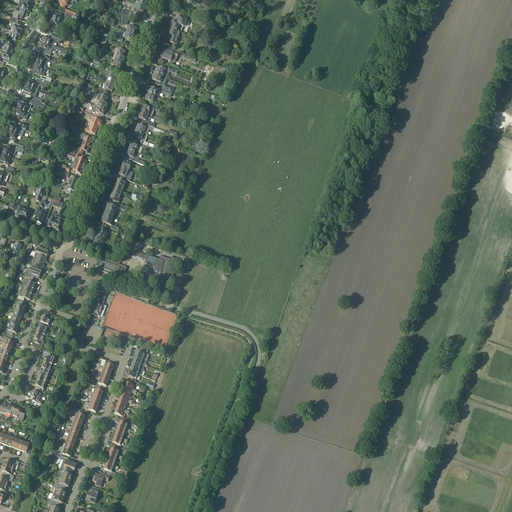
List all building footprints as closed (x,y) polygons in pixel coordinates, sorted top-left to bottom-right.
[(19,0),(17,5),(20,6),(22,7),(29,10),(30,7),(32,4),(31,4),(28,3),(28,2),(28,0),(19,0)] [(60,0),(59,3),(60,4),(59,7),(64,9),(66,6),(67,6),(68,2),(72,4),(73,2),(76,3),(77,0),(60,0)] [(106,0),(105,0),(103,6),(110,9),(113,3),(106,0)] [(134,12),(135,13),(135,14),(139,16),(141,12),(143,13),(145,6),(139,4),(136,11),(135,10),(134,12)] [(17,9),(15,10),(12,17),(17,18),(19,13),(26,15),(27,13),(28,13),(29,10),(22,7),(20,6),(19,10),(17,9)] [(54,15),(52,21),(60,24),(63,25),(64,22),(65,22),(66,19),(70,21),(72,16),(66,14),(64,19),(61,18),(61,17),(57,15),(57,16),(54,15)] [(9,18),(9,19),(10,21),(13,22),(10,29),(11,29),(21,33),(23,30),(21,30),(22,27),(21,26),(22,24),(17,22),(18,19),(17,18),(12,17),(10,16),(9,18)] [(124,16),(121,24),(127,26),(130,18),(124,16)] [(174,23),(171,29),(181,33),(183,28),(184,28),(185,28),(185,27),(187,28),(189,23),(187,22),(187,21),(187,20),(180,17),(179,18),(178,21),(175,20),(174,23)] [(50,26),(55,28),(53,33),(59,35),(61,32),(58,31),(60,27),(58,27),(60,24),(52,21),(50,26)] [(127,29),(128,30),(127,32),(134,35),(137,30),(128,26),(127,29)] [(21,33),(11,29),(8,35),(18,39),(19,38),(19,39),(20,36),(21,34),(21,33)] [(170,36),(168,42),(177,45),(182,33),(181,33),(171,29),(169,36),(170,36)] [(123,31),(121,37),(122,37),(123,38),(132,41),(134,35),(127,32),(123,31)] [(45,37),(42,43),(45,44),(45,43),(47,44),(50,45),(52,46),(54,41),(56,42),(57,38),(51,35),(50,39),(45,37)] [(2,53),(4,54),(12,56),(13,53),(14,53),(14,50),(13,50),(12,50),(13,46),(6,43),(4,49),(1,50),(0,49),(0,52),(2,53)] [(42,43),(41,48),(45,49),(43,54),(50,56),(53,49),(59,51),(60,49),(54,47),(52,46),(50,45),(47,44),(45,43),(45,44),(42,43)] [(116,49),(113,59),(115,60),(123,63),(125,59),(123,58),(125,52),(119,50),(116,49)] [(179,52),(173,50),(172,53),(167,51),(166,53),(163,52),(161,58),(167,60),(167,61),(170,62),(172,57),(177,59),(179,52)] [(12,56),(4,54),(1,59),(9,62),(10,60),(10,61),(12,58),(11,57),(12,56)] [(184,54),(182,58),(195,63),(196,59),(184,54)] [(34,62),(33,64),(42,67),(46,69),(48,60),(45,59),(44,62),(38,60),(39,59),(36,58),(34,62)] [(113,66),(121,69),(123,63),(115,60),(113,66)] [(42,67),(33,64),(34,64),(32,70),(38,72),(37,75),(42,76),(41,79),(50,83),(52,79),(44,77),(47,69),(47,70),(47,69),(42,67)] [(158,71),(156,70),(154,74),(163,77),(165,71),(159,68),(158,71)] [(116,75),(110,73),(106,83),(114,86),(116,82),(114,81),(116,75)] [(162,87),(164,87),(163,90),(172,93),(174,90),(173,89),(172,90),(171,88),(164,86),(166,81),(165,80),(166,79),(163,78),(163,77),(154,74),(152,80),(152,82),(156,84),(157,83),(160,84),(161,84),(162,87)] [(28,81),(25,87),(35,90),(37,91),(38,91),(39,87),(44,89),(46,85),(49,87),(50,83),(41,79),(40,82),(36,81),(35,84),(28,81)] [(104,89),(103,91),(108,93),(109,91),(112,92),(114,86),(106,83),(104,89)] [(25,87),(23,92),(30,95),(30,97),(32,98),(32,97),(35,98),(37,91),(35,90),(25,87)] [(148,94),(158,99),(161,93),(150,88),(148,94)] [(145,100),(150,102),(149,105),(154,107),(156,104),(155,104),(157,99),(158,99),(148,94),(145,100)] [(98,95),(95,105),(98,106),(105,109),(107,105),(105,104),(108,98),(102,96),(98,95)] [(29,105),(28,104),(21,101),(20,104),(19,104),(17,109),(29,114),(32,105),(35,106),(34,108),(39,110),(40,107),(44,108),(44,106),(40,105),(41,105),(31,101),(29,104),(29,105)] [(92,112),(95,113),(95,112),(103,115),(105,109),(98,106),(95,105),(94,108),(94,107),(92,112)] [(148,109),(143,107),(141,113),(152,117),(154,111),(159,113),(161,110),(154,107),(149,105),(148,109)] [(29,114),(17,109),(15,115),(24,118),(24,119),(26,120),(29,114)] [(141,113),(139,119),(140,120),(139,123),(143,124),(154,128),(155,125),(150,123),(152,117),(141,113)] [(91,126),(98,128),(99,129),(101,123),(90,118),(89,121),(92,123),(91,126)] [(71,120),(68,128),(69,129),(76,131),(77,128),(72,126),(74,121),(71,120)] [(14,127),(11,126),(9,132),(22,137),(24,131),(27,131),(29,126),(27,126),(22,124),(20,129),(14,127)] [(138,126),(136,132),(147,136),(149,130),(153,132),(164,133),(164,132),(154,129),(154,128),(143,124),(142,127),(138,126)] [(89,129),(87,128),(85,132),(95,135),(98,128),(91,126),(89,129)] [(7,137),(10,139),(15,141),(16,139),(15,138),(17,135),(22,137),(9,132),(7,137)] [(136,132),(133,138),(137,139),(136,142),(154,149),(157,150),(158,147),(154,146),(149,143),(145,142),(148,136),(147,136),(136,132)] [(77,148),(75,153),(83,155),(84,151),(87,152),(89,146),(91,147),(93,140),(88,138),(88,137),(80,134),(78,139),(83,141),(81,149),(77,148)] [(131,144),(129,150),(137,153),(140,154),(141,154),(143,149),(153,153),(154,149),(136,142),(135,146),(131,144)] [(6,147),(4,150),(2,155),(10,158),(11,155),(14,156),(16,152),(22,154),(24,150),(23,150),(14,146),(13,147),(14,147),(13,150),(6,147)] [(129,150),(127,156),(134,159),(133,162),(135,163),(140,165),(143,166),(144,163),(142,162),(138,160),(140,154),(137,153),(129,150)] [(68,151),(67,156),(76,159),(79,160),(79,159),(80,159),(81,156),(68,151)] [(0,161),(6,163),(5,163),(9,165),(10,162),(9,162),(10,158),(2,155),(0,161)] [(76,159),(74,164),(77,165),(84,168),(87,162),(80,159),(79,159),(79,160),(76,159)] [(122,167),(121,168),(129,170),(130,169),(131,169),(133,165),(124,162),(122,167)] [(56,164),(54,168),(56,169),(60,170),(69,173),(71,174),(71,172),(74,173),(74,172),(80,174),(82,169),(84,169),(84,168),(77,165),(74,164),(73,168),(70,168),(70,169),(63,166),(62,166),(56,164)] [(122,179),(121,178),(120,178),(130,182),(133,174),(128,172),(129,171),(129,170),(121,168),(119,175),(122,176),(122,179)] [(56,169),(55,172),(59,174),(68,177),(69,173),(60,170),(56,169)] [(4,179),(3,181),(3,182),(6,183),(9,176),(12,177),(14,173),(14,172),(7,170),(5,176),(2,175),(3,173),(0,171),(0,180),(2,181),(3,178),(4,179)] [(67,189),(66,192),(66,193),(69,194),(70,193),(71,191),(75,192),(77,186),(79,181),(70,178),(67,189)] [(126,184),(117,180),(113,189),(123,193),(126,184)] [(182,188),(190,191),(193,185),(185,182),(182,188)] [(46,185),(41,183),(35,200),(40,202),(46,185)] [(123,193),(113,189),(110,199),(119,203),(123,193)] [(133,193),(133,195),(137,196),(135,199),(139,201),(140,200),(141,200),(142,200),(143,197),(141,196),(133,193)] [(130,200),(139,203),(140,203),(141,200),(140,200),(139,201),(135,199),(137,196),(132,195),(130,200)] [(53,200),(52,205),(52,206),(58,208),(60,203),(62,199),(55,196),(53,200)] [(15,205),(13,210),(18,211),(16,216),(22,218),(25,211),(21,210),(22,208),(20,208),(20,207),(16,205),(17,205),(18,204),(18,202),(18,201),(16,201),(15,205)] [(119,209),(108,204),(104,213),(114,217),(116,212),(117,212),(118,209),(126,211),(127,208),(120,206),(119,209)] [(28,212),(25,211),(22,218),(28,220),(31,212),(28,211),(28,212)] [(42,225),(46,213),(40,211),(36,222),(42,225)] [(101,222),(112,226),(111,230),(118,232),(119,229),(112,226),(113,222),(112,222),(114,217),(104,213),(101,222)] [(54,219),(51,218),(47,228),(54,230),(57,222),(58,219),(59,215),(56,214),(55,218),(54,218),(54,219)] [(57,222),(54,230),(60,232),(63,225),(60,224),(61,221),(60,220),(58,219),(57,222)] [(98,229),(95,237),(105,241),(106,237),(106,236),(107,233),(98,229)] [(94,240),(95,240),(94,245),(102,248),(105,241),(95,237),(94,240)] [(14,249),(13,249),(11,254),(18,256),(22,246),(16,244),(14,249)] [(49,251),(38,247),(36,253),(47,257),(49,251)] [(157,285),(160,286),(159,289),(167,292),(179,261),(170,258),(169,260),(160,256),(159,260),(147,256),(135,251),(133,256),(146,260),(144,264),(145,265),(142,274),(141,274),(138,282),(151,287),(153,281),(158,283),(157,285)] [(34,258),(45,262),(45,263),(46,263),(47,261),(46,260),(47,257),(36,253),(34,258)] [(45,262),(34,258),(32,264),(44,268),(45,266),(44,266),(45,263),(45,262)] [(102,259),(99,268),(123,277),(126,268),(102,259)] [(44,268),(32,264),(30,269),(41,273),(42,270),(43,270),(44,268)] [(26,273),(24,276),(27,277),(33,280),(34,277),(39,279),(41,273),(30,269),(29,272),(26,273)] [(25,280),(23,285),(34,290),(35,290),(35,288),(34,287),(36,284),(32,282),(33,280),(27,277),(26,280),(25,280)] [(23,285),(21,291),(32,295),(33,295),(33,293),(32,293),(34,290),(35,290),(34,290),(23,285)] [(155,295),(166,299),(168,293),(158,289),(155,295)] [(32,295),(21,291),(18,299),(24,301),(25,298),(31,301),(31,299),(30,298),(32,295),(33,295),(32,295)] [(91,308),(94,309),(92,314),(100,317),(104,306),(103,305),(106,295),(97,292),(91,308)] [(28,306),(18,303),(15,311),(25,314),(28,306)] [(23,319),(25,314),(15,311),(14,315),(14,316),(23,319)] [(11,317),(13,317),(12,321),(21,324),(23,319),(14,316),(14,315),(12,314),(11,317)] [(40,323),(42,324),(41,327),(48,329),(49,326),(48,326),(50,320),(52,316),(49,315),(47,319),(42,317),(40,323)] [(7,327),(9,328),(10,326),(19,329),(21,324),(12,321),(10,325),(8,324),(7,327)] [(10,326),(9,328),(7,334),(13,336),(14,333),(17,335),(19,329),(10,326)] [(38,329),(36,334),(44,337),(47,338),(49,333),(47,332),(48,329),(41,327),(40,330),(38,329)] [(35,344),(36,344),(35,347),(41,349),(42,346),(43,343),(42,343),(44,337),(36,334),(34,340),(36,341),(35,344)] [(0,342),(2,343),(4,344),(4,345),(12,348),(14,343),(11,342),(12,340),(4,337),(3,342),(2,341),(0,342)] [(1,346),(3,347),(2,350),(10,354),(12,348),(4,345),(4,344),(2,343),(1,346)] [(10,354),(2,350),(0,354),(0,355),(8,359),(10,354)] [(140,353),(137,352),(135,357),(147,361),(148,356),(143,354),(144,351),(141,350),(140,353)] [(0,361),(6,364),(8,359),(0,355),(0,354),(0,353),(0,361)] [(47,359),(45,359),(43,364),(51,367),(53,362),(54,362),(55,359),(56,357),(49,355),(49,356),(47,359)] [(133,362),(145,366),(144,367),(147,368),(147,366),(145,365),(147,361),(135,357),(133,362)] [(133,362),(132,367),(143,371),(144,367),(145,366),(133,362)] [(41,370),(44,370),(42,373),(49,376),(50,373),(49,372),(51,367),(43,364),(41,370)] [(99,369),(103,370),(102,373),(110,376),(112,371),(99,367),(99,369)] [(138,375),(138,376),(138,375),(141,376),(143,371),(132,367),(130,372),(138,375)] [(128,377),(132,379),(131,381),(136,383),(138,376),(138,375),(130,372),(128,377)] [(39,375),(39,376),(37,381),(45,384),(47,379),(48,379),(49,376),(42,373),(41,376),(39,375)] [(96,376),(96,378),(108,382),(110,376),(102,373),(100,378),(96,376)] [(95,379),(99,380),(98,384),(106,387),(108,382),(96,378),(95,379)] [(35,386),(37,387),(36,390),(43,393),(44,390),(43,389),(45,384),(37,381),(35,386)] [(134,386),(126,383),(124,389),(136,393),(137,392),(133,390),(134,386)] [(136,393),(124,389),(122,394),(130,397),(132,393),(136,395),(136,393)] [(30,398),(36,400),(35,403),(41,405),(42,402),(39,401),(41,396),(42,396),(43,393),(36,390),(35,393),(33,392),(30,398)] [(93,393),(89,392),(89,393),(101,398),(103,393),(95,390),(93,393)] [(88,395),(92,396),(91,400),(99,403),(101,398),(89,393),(88,395)] [(130,397),(122,394),(120,399),(133,403),(133,402),(129,400),(130,397)] [(133,403),(120,399),(118,404),(127,407),(128,404),(132,405),(133,403)] [(90,403),(85,402),(85,404),(97,408),(99,403),(91,400),(90,403)] [(84,405),(89,406),(87,410),(96,413),(97,408),(85,404),(84,405)] [(127,407),(118,404),(116,409),(129,414),(129,412),(125,411),(127,407)] [(9,406),(8,408),(5,407),(1,406),(0,408),(0,412),(6,415),(6,414),(12,416),(15,408),(9,406)] [(17,418),(17,419),(23,421),(25,415),(22,414),(22,413),(20,412),(20,410),(15,408),(12,416),(17,418)] [(129,414),(116,409),(114,414),(123,417),(124,414),(128,415),(129,414)] [(75,417),(71,416),(70,417),(83,422),(85,417),(76,414),(75,417)] [(70,419),(74,421),(73,424),(81,427),(83,422),(70,417),(70,419)] [(128,426),(120,423),(118,428),(131,432),(131,431),(127,429),(128,426)] [(71,428),(67,426),(67,428),(79,432),(81,427),(73,424),(71,428)] [(66,429),(70,431),(69,434),(77,437),(79,432),(67,428),(66,429)] [(131,432),(118,428),(116,433),(125,436),(126,432),(130,434),(131,432)] [(125,436),(116,433),(114,438),(127,443),(127,441),(123,440),(125,436)] [(68,438),(63,436),(63,438),(75,442),(77,437),(69,434),(68,438)] [(4,436),(1,444),(6,446),(9,438),(4,436)] [(9,438),(6,446),(11,448),(14,439),(9,438)] [(62,439),(66,441),(65,445),(73,448),(75,442),(63,438),(62,439)] [(112,443),(114,444),(121,446),(122,443),(126,444),(127,443),(114,438),(112,443)] [(14,439),(11,448),(16,450),(19,441),(14,439)] [(29,445),(25,443),(21,452),(27,454),(28,449),(31,450),(34,441),(31,440),(29,445)] [(19,441),(16,450),(21,452),(25,443),(19,441)] [(64,448),(60,446),(59,448),(72,453),(73,448),(65,445),(64,448)] [(111,449),(109,455),(122,459),(123,457),(118,456),(120,452),(119,452),(120,450),(112,447),(111,449)] [(59,448),(59,449),(63,451),(61,455),(61,457),(68,460),(69,458),(70,458),(72,453),(59,448)] [(122,459),(109,455),(108,460),(116,463),(117,459),(121,461),(122,459)] [(8,462),(5,461),(3,467),(14,470),(16,465),(18,466),(19,463),(9,459),(8,462)] [(116,463),(108,460),(106,465),(118,469),(119,468),(115,466),(116,463)] [(77,465),(63,461),(60,469),(71,473),(72,470),(75,471),(77,465)] [(117,475),(115,475),(116,474),(112,473),(114,469),(118,471),(118,469),(106,465),(104,470),(107,471),(106,474),(116,478),(117,475)] [(1,472),(3,473),(2,476),(13,480),(14,477),(12,476),(14,470),(3,467),(1,472)] [(59,472),(62,473),(60,478),(70,482),(72,477),(70,476),(71,473),(60,469),(59,472)] [(92,482),(96,483),(95,486),(101,488),(103,480),(108,482),(110,477),(104,475),(103,478),(95,475),(92,482)] [(1,479),(0,478),(0,484),(7,487),(9,482),(12,483),(13,480),(2,476),(1,479)] [(58,484),(55,483),(54,486),(65,490),(66,487),(68,488),(70,482),(60,478),(58,484)] [(53,488),(56,489),(54,495),(64,499),(66,493),(64,492),(65,490),(54,486),(53,488)] [(91,494),(88,493),(86,501),(95,504),(99,492),(93,490),(91,494)] [(49,500),(48,502),(59,506),(60,503),(62,504),(64,499),(54,495),(50,494),(48,499),(49,500)] [(49,506),(47,511),(48,511),(59,511),(60,510),(58,509),(59,506),(48,502),(47,505),(49,506)]
